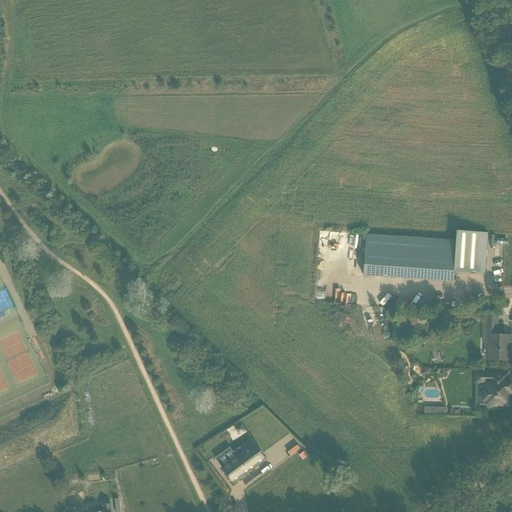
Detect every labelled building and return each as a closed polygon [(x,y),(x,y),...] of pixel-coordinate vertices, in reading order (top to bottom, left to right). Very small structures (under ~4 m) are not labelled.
[(488,233),(478,232),(457,231),(456,241),(366,235),(363,275),(454,282),(454,272),(485,274),(488,233)] [(485,314),(484,343),(485,343),(494,343),(493,360),(502,360),(511,361),(511,349),(511,342),(511,335),(509,336),(491,335),(491,329),(497,329),(498,314),(488,314),(485,314)] [(477,374),(476,408),(496,409),(497,405),(508,405),(509,392),(511,392),(511,382),(506,383),(507,374),(477,374)] [(262,411),(249,421),(266,443),(263,439),(270,434),(261,423),(268,418),(262,411)] [(266,460),(260,452),(251,440),(240,448),(243,452),(230,462),(222,468),(233,484),(266,460)] [(97,511),(112,511),(111,503),(103,504),(103,511),(97,511)]
